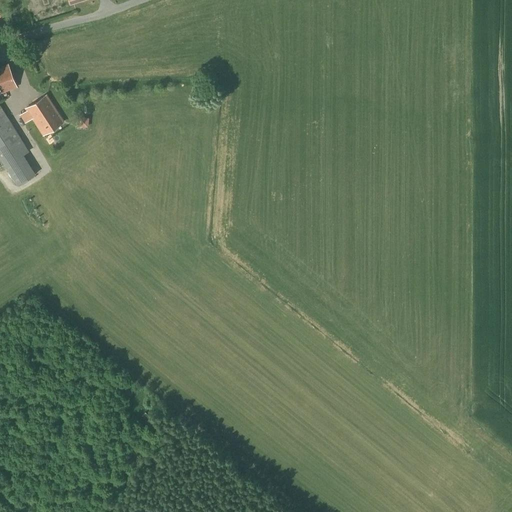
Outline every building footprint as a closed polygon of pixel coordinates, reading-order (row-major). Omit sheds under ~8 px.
[(32,0),(37,14),(60,6),(57,0),(32,0)] [(0,93),(16,87),(7,65),(0,68),(0,93)] [(62,123),(45,96),(26,108),(27,110),(19,115),(24,124),(32,118),(43,135),(62,123)] [(0,160),(16,187),(35,175),(27,162),(23,155),(26,153),(23,148),(25,146),(0,106),(0,160)] [(82,122),(85,127),(93,123),(90,118),(82,122)]
